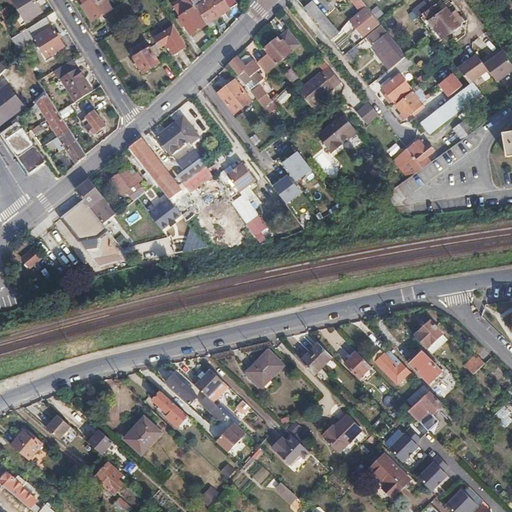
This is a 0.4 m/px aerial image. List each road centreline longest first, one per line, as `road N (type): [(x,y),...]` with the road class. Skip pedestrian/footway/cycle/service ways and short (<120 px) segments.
road 1 (residential): [(0,398),(133,354),(453,283)]
road 2 (secondary): [(141,125),(273,0)]
road 3 (residential): [(288,0),(396,125)]
road 4 (residential): [(61,0),(141,125)]
road 5 (secondary): [(29,219),(141,125)]
